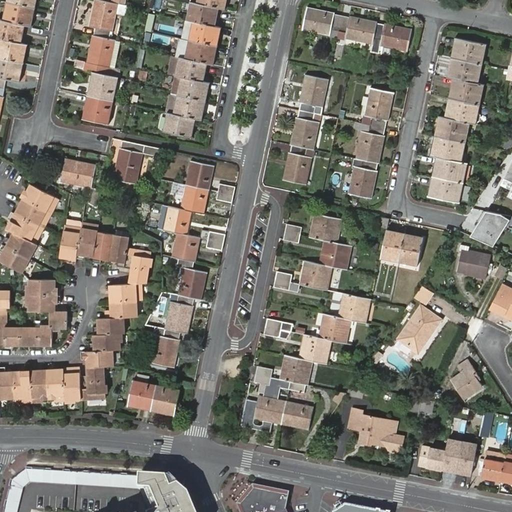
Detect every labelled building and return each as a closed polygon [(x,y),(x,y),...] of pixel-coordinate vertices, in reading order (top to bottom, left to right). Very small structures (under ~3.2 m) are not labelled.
[(216,9),(222,10),(224,3),(221,2),(221,0),(197,0),(196,5),(213,8),(216,9)] [(27,6),(3,1),(0,15),(0,19),(16,22),(19,23),(27,25),(28,18),(25,17),(27,6)] [(115,5),(94,1),(92,11),(95,12),(94,17),(91,16),(89,29),(92,29),(90,36),(108,40),(115,5)] [(126,14),(128,4),(120,3),(118,13),(126,14)] [(196,5),(189,4),(185,22),(192,23),(212,27),(214,20),(210,20),(213,8),(196,5)] [(338,30),(341,14),(326,11),(325,14),(318,13),(319,10),(307,7),(303,28),(337,35),(338,30)] [(152,31),(156,14),(150,12),(146,29),(152,31)] [(349,16),(341,14),(338,30),(346,31),(345,36),(372,42),(376,21),(356,17),(356,20),(348,19),(349,16)] [(0,38),(15,42),(17,34),(14,33),(16,22),(0,19),(0,38)] [(376,21),(372,42),(371,46),(380,47),(381,43),(406,49),(410,28),(399,26),(398,28),(391,27),(391,24),(376,21)] [(214,47),(216,39),(214,39),(216,28),(212,27),(192,23),(189,42),(212,46),(214,47)] [(114,41),(108,40),(90,36),(89,46),(92,47),(90,52),(88,52),(85,64),(92,65),(90,73),(93,74),(114,78),(116,78),(118,70),(109,68),(114,41)] [(0,38),(0,58),(16,61),(19,62),(21,55),(17,54),(19,43),(15,42),(0,38)] [(459,38),(456,45),(458,46),(456,58),(479,63),(481,54),(484,55),(486,43),(459,38)] [(212,46),(189,42),(185,60),(202,63),(205,64),(211,65),(212,59),(210,58),(212,46)] [(16,61),(0,58),(0,85),(2,78),(15,80),(17,73),(13,73),(16,61)] [(74,66),(84,68),(86,60),(76,58),(74,66)] [(202,63),(185,60),(178,58),(174,76),(182,78),(201,82),(202,76),(199,76),(202,63)] [(479,63),(456,58),(454,69),(450,69),(449,77),(455,78),(475,82),(477,74),(479,74),(482,63),(479,63)] [(85,96),(110,100),(114,78),(93,74),(91,83),(88,82),(85,96)] [(299,109),(315,112),(321,114),(328,79),(306,74),(304,84),(307,85),(306,90),(303,90),(299,109)] [(182,78),(174,76),(170,95),(178,97),(201,101),(203,102),(205,94),(202,94),(204,83),(201,82),(182,78)] [(475,82),(455,78),(453,86),(456,86),(454,98),(476,103),(478,95),(481,95),(484,84),(478,83),(475,82)] [(371,116),(369,123),(384,126),(388,110),(385,109),(386,104),(389,104),(391,92),(370,87),(365,115),(371,116)] [(105,125),(110,100),(85,96),(82,111),(85,112),(83,121),(105,125)] [(200,119),(201,113),(198,112),(201,101),(178,97),(174,114),(190,117),(193,118),(200,119)] [(454,98),(451,98),(449,105),(452,106),(450,118),(470,122),(472,123),(474,114),(477,114),(479,104),(476,103),(454,98)] [(308,149),(313,150),(319,121),(313,120),(315,112),(299,109),(294,131),(298,131),(296,137),(293,136),(291,146),(308,149)] [(190,117),(174,114),(167,113),(163,131),(189,137),(191,129),(188,128),(190,117)] [(439,136),(465,142),(467,135),(470,122),(450,118),(446,117),(441,116),(439,124),(442,125),(439,136)] [(356,158),(377,163),(380,149),(377,148),(378,143),(381,143),(384,126),(369,123),(367,131),(362,130),(356,158)] [(509,150),(511,143),(511,135),(510,134),(503,147),(509,150)] [(438,144),(435,156),(438,157),(458,161),(460,152),(463,153),(465,142),(439,136),(437,136),(435,143),(438,144)] [(157,148),(118,140),(114,158),(117,159),(116,164),(113,163),(110,181),(130,185),(136,153),(155,157),(157,148)] [(308,149),(291,146),(288,163),(291,164),(290,169),(287,168),(284,180),(306,185),(311,158),(306,156),(308,149)] [(440,164),(437,176),(460,181),(462,173),(465,173),(467,163),(461,161),(458,161),(438,157),(437,164),(440,164)] [(373,183),(377,163),(356,158),(354,158),(352,166),(354,167),(349,194),(370,198),(372,188),(369,187),(370,182),(373,183)] [(88,186),(85,201),(86,202),(95,206),(99,187),(89,184),(93,165),(77,162),(76,165),(70,164),(71,161),(61,159),(57,179),(88,186)] [(188,160),(183,185),(204,189),(206,179),(203,178),(205,171),(207,172),(209,164),(188,160)] [(511,161),(500,185),(511,190),(511,161)] [(437,176),(434,176),(433,183),(436,184),(433,196),(456,201),(458,192),(461,192),(463,182),(460,181),(437,176)] [(59,198),(34,185),(31,183),(27,191),(30,193),(26,199),(52,213),(59,198)] [(230,194),(232,186),(216,183),(214,191),(230,194)] [(204,189),(183,185),(178,207),(187,210),(199,212),(201,205),(198,204),(199,198),(202,198),(204,189)] [(229,202),(230,194),(214,191),(212,199),(229,202)] [(43,228),(52,213),(26,199),(21,208),(19,206),(15,214),(43,228)] [(178,207),(166,205),(161,229),(175,232),(182,234),(185,223),(182,223),(183,216),(186,217),(187,210),(178,207)] [(511,216),(485,209),(478,221),(483,224),(481,228),(484,229),(478,239),(493,245),(511,216)] [(43,228),(15,214),(11,211),(8,218),(12,220),(14,222),(11,229),(15,231),(36,242),(43,228)] [(312,228),(310,237),(326,240),(337,242),(342,219),(317,214),(316,219),(314,219),(313,223),(315,224),(314,229),(312,228)] [(380,216),(378,226),(387,228),(389,218),(380,216)] [(478,239),(484,229),(481,228),(483,224),(478,221),(469,235),(478,239)] [(286,231),(301,235),(303,225),(288,222),(288,223),(286,231)] [(82,228),(77,259),(85,260),(86,256),(86,253),(94,254),(98,231),(99,226),(83,223),(82,228)] [(70,256),(69,258),(68,263),(77,264),(77,259),(82,228),(65,226),(63,238),(61,254),(70,256)] [(36,242),(15,231),(11,239),(6,237),(3,244),(31,258),(38,243),(36,242)] [(94,254),(94,257),(93,262),(101,264),(102,258),(110,259),(114,233),(98,231),(94,254)] [(221,242),(223,235),(206,231),(205,238),(221,242)] [(286,231),(284,240),(299,243),(301,235),(286,231)] [(195,246),(197,236),(182,234),(175,232),(170,256),(174,257),(192,260),(193,252),(190,252),(192,246),(195,246)] [(397,260),(399,263),(400,260),(418,264),(424,238),(416,236),(416,239),(405,236),(405,233),(398,232),(398,235),(386,232),(383,252),(381,257),(397,260)] [(114,233),(110,259),(118,261),(117,266),(125,267),(128,248),(130,236),(114,233)] [(219,250),(221,242),(205,238),(203,247),(219,250)] [(323,263),(332,265),(346,268),(351,245),(337,242),(326,240),(324,248),(326,248),(325,252),(323,252),(322,257),(324,257),(323,263)] [(31,258),(3,244),(0,249),(0,250),(4,253),(0,260),(12,266),(23,272),(31,258)] [(128,248),(125,267),(132,268),(130,284),(141,284),(147,283),(151,252),(128,248)] [(463,250),(458,270),(465,272),(465,273),(486,278),(491,255),(470,250),(470,251),(463,250)] [(190,269),(192,260),(174,257),(172,265),(182,267),(176,296),(191,299),(198,300),(200,290),(197,290),(198,284),(201,284),(204,271),(190,269)] [(302,277),(301,285),(327,290),(332,265),(323,263),(321,263),(309,260),(306,267),(304,267),(303,272),(306,272),(305,278),(302,277)] [(507,268),(500,265),(495,276),(501,279),(507,268)] [(277,271),(276,280),(291,283),(293,274),(277,271)] [(30,295),(61,295),(61,288),(57,288),(57,279),(30,279),(30,295)] [(276,280),(274,287),(298,293),(300,285),(291,283),(276,280)] [(511,287),(502,282),(489,308),(504,316),(506,313),(510,315),(508,318),(511,319),(511,287)] [(141,284),(130,284),(114,285),(114,293),(111,294),(111,301),(138,300),(142,300),(141,284)] [(434,292),(423,285),(415,296),(424,302),(426,304),(434,292)] [(12,290),(0,290),(0,314),(8,314),(8,307),(12,307),(12,290)] [(191,299),(176,296),(169,294),(162,329),(176,332),(184,333),(186,322),(183,321),(185,316),(188,316),(191,299)] [(351,319),(366,323),(371,299),(344,294),(343,302),(345,303),(344,307),(342,306),(341,311),(343,312),(342,318),(351,319)] [(52,311),(56,311),(56,303),(61,303),(61,295),(30,295),(30,311),(52,311)] [(138,300),(111,301),(112,310),(107,310),(108,318),(125,317),(138,316),(138,300)] [(422,305),(399,338),(419,352),(442,319),(422,305)] [(54,328),(68,328),(69,311),(56,311),(52,311),(51,328),(54,328)] [(332,339),(346,342),(351,319),(342,318),(340,317),(327,315),(325,320),(323,319),(322,324),(325,324),(324,329),(321,328),(319,337),(332,339)] [(125,317),(108,318),(100,318),(100,327),(95,327),(96,335),(121,334),(125,333),(125,317)] [(283,321),(267,318),(266,326),(281,329),(283,321)] [(281,329),(266,326),(264,335),(280,338),(281,329)] [(5,327),(5,330),(5,337),(5,345),(21,345),(21,327),(5,327)] [(21,327),(21,345),(37,345),(37,328),(21,327)] [(176,332),(162,329),(155,327),(147,365),(168,370),(171,360),(168,359),(169,353),(172,354),(176,332)] [(37,328),(37,345),(54,345),(54,328),(51,328),(37,328)] [(121,334),(96,335),(96,344),(87,345),(88,351),(114,350),(122,350),(121,334)] [(313,360),(327,363),(332,339),(319,337),(306,334),(304,342),(306,343),(305,347),(303,347),(302,351),(304,351),(303,358),(313,360)] [(114,350),(88,351),(82,352),(83,360),(88,360),(88,367),(105,366),(115,366),(114,350)] [(308,383),(313,360),(303,358),(301,358),(290,355),(288,362),(286,361),(286,366),(287,366),(286,371),(285,370),(283,378),(294,380),(308,383)] [(475,374),(478,372),(469,359),(458,367),(462,373),(451,380),(464,399),(483,386),(479,379),(475,374)] [(258,365),(257,365),(256,373),(271,376),(273,368),(258,365)] [(0,398),(15,397),(14,371),(6,371),(6,366),(0,366),(0,398)] [(105,366),(88,367),(89,376),(81,376),(83,399),(106,398),(105,366)] [(83,399),(81,376),(81,372),(74,373),(73,368),(65,369),(65,372),(66,400),(83,399)] [(50,401),(48,369),(39,370),(39,373),(31,373),(33,402),(50,401)] [(55,372),(54,369),(48,369),(50,401),(66,400),(65,372),(55,372)] [(33,402),(31,373),(23,374),(23,370),(14,371),(15,397),(15,403),(33,402)] [(271,376),(256,373),(250,400),(247,417),(273,421),(285,423),(290,401),(292,389),(294,380),(283,378),(271,376)] [(309,383),(308,383),(294,380),(292,389),(308,392),(309,383)] [(152,407),(155,388),(131,383),(128,398),(137,400),(137,404),(152,407)] [(349,391),(347,394),(362,397),(363,394),(364,386),(353,384),(349,391)] [(179,393),(155,388),(152,407),(166,410),(167,406),(177,408),(179,393)] [(341,403),(346,393),(340,390),(334,400),(341,403)] [(247,417),(250,400),(246,398),(241,426),(271,432),(273,421),(247,417)] [(419,412),(418,416),(424,417),(425,411),(432,413),(435,401),(430,400),(422,398),(421,400),(419,412)] [(419,412),(421,400),(412,399),(410,410),(419,412)] [(290,401),(285,423),(297,425),(298,422),(303,424),(302,426),(313,428),(317,407),(290,401)] [(364,426),(363,430),(361,442),(371,444),(371,443),(387,446),(389,450),(399,451),(402,449),(405,436),(394,434),(397,421),(363,414),(364,410),(354,408),(350,427),(360,429),(360,426),(364,426)] [(481,426),(485,411),(477,409),(473,424),(481,426)] [(481,426),(480,434),(488,435),(492,412),(485,411),(481,426)] [(456,440),(448,438),(447,445),(454,447),(456,440)] [(446,451),(442,469),(462,473),(466,449),(454,447),(447,445),(446,451)] [(427,466),(442,469),(446,451),(430,448),(422,446),(419,464),(427,466)] [(506,456),(506,455),(487,451),(485,459),(482,474),(490,476),(491,473),(494,473),(494,476),(502,478),(505,463),(505,460),(506,456)] [(502,478),(501,480),(511,482),(511,461),(505,460),(505,463),(502,478)] [(68,481),(69,475),(54,472),(53,478),(68,481)] [(159,482),(130,480),(128,494),(142,496),(149,511),(184,511),(179,498),(159,482)] [(254,483),(251,482),(236,501),(240,511),(241,511),(238,503),(254,483)] [(238,503),(241,511),(287,511),(286,508),(289,491),(260,484),(254,483),(238,503)] [(71,511),(69,501),(56,504),(57,511),(71,511)] [(381,511),(389,511),(390,510),(339,502),(333,506),(332,511),(336,511),(340,506),(381,511)]
